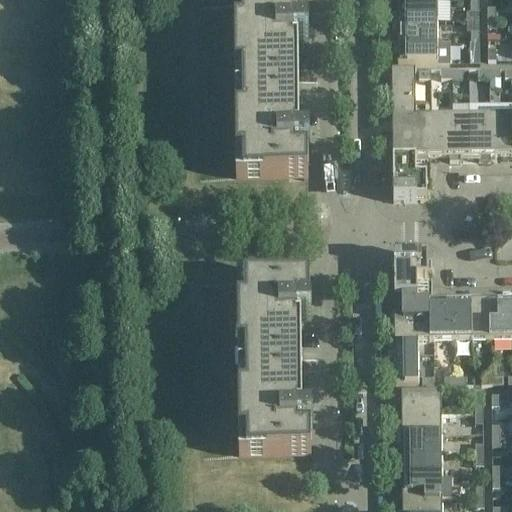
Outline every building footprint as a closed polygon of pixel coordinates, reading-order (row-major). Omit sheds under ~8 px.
[(436,9),(436,0),(396,0),(397,1),(419,1),(419,9),(436,9)] [(437,26),(436,9),(419,9),(419,1),(397,1),(397,6),(391,6),(391,18),(397,18),(397,26),(437,26)] [(479,15),(478,4),(470,4),(470,15),(479,15)] [(299,144),(298,95),(298,46),(308,46),(308,36),(306,36),(306,7),(234,8),(236,183),(308,182),(308,154),(309,154),(309,144),(299,144)] [(495,23),(495,11),(487,12),(487,23),(495,23)] [(495,34),(495,23),(487,23),(487,34),(495,34)] [(437,43),(437,26),(397,26),(397,35),(391,35),(391,46),(397,46),(397,51),(419,51),(419,43),(437,43)] [(479,46),(479,35),(470,35),(470,46),(479,46)] [(437,69),(437,47),(437,43),(419,43),(419,51),(397,51),(398,69),(437,69)] [(479,57),(479,46),(470,46),(471,58),(479,57)] [(496,65),(496,53),(487,53),(487,65),(496,65)] [(463,83),(463,74),(451,75),(451,83),(463,83)] [(489,82),(489,74),(477,74),(478,83),(489,82)] [(500,82),(500,74),(489,74),(489,82),(500,82)] [(415,115),(415,75),(392,75),(392,116),(415,115)] [(431,83),(430,75),(418,75),(419,83),(431,83)] [(451,83),(451,75),(440,75),(440,83),(451,83)] [(427,140),(427,120),(415,120),(415,115),(392,116),(392,140),(427,140)] [(470,159),(469,119),(452,120),(452,137),(444,137),(444,159),(449,159),(449,165),(461,165),(461,159),(470,159)] [(495,159),(495,137),(487,137),(486,119),(469,119),(470,159),(479,159),(478,165),(490,165),(490,159),(495,159)] [(511,159),(511,119),(486,119),(487,137),(495,137),(495,159),(511,159)] [(444,159),(444,137),(452,137),(452,120),(427,120),(427,140),(427,159),(444,159)] [(427,159),(427,140),(392,140),(392,165),(416,165),(416,159),(427,159)] [(426,205),(426,182),(416,182),(416,165),(392,165),(393,205),(426,205)] [(427,283),(427,260),(393,261),(394,301),(417,301),(417,283),(427,283)] [(302,421),(301,373),(300,324),(311,324),(311,313),(309,313),(309,285),(237,286),(238,461),(311,460),(310,432),(312,432),(312,421),(302,421)] [(472,344),(471,305),(462,305),(462,299),(451,299),(451,305),(446,305),(446,327),(454,327),(454,345),(472,344)] [(497,327),(497,305),(491,305),(491,299),(480,299),(480,305),(471,305),(472,344),(489,344),(489,327),(497,327)] [(429,325),(429,305),(417,305),(417,301),(394,301),(394,326),(429,325)] [(511,343),(511,304),(497,305),(497,327),(489,327),(489,344),(511,343)] [(446,327),(446,305),(429,305),(429,325),(429,345),(454,345),(454,327),(446,327)] [(429,345),(429,325),(394,326),(394,350),(418,350),(418,345),(429,345)] [(418,390),(418,358),(418,350),(394,350),(395,391),(418,390)] [(455,390),(455,381),(444,382),(444,390),(455,390)] [(466,390),(466,381),(455,381),(455,390),(466,390)] [(492,389),(492,381),(481,381),(481,390),(492,389)] [(503,389),(503,381),(492,381),(492,389),(503,389)] [(434,390),(434,382),(422,382),(422,390),(434,390)] [(441,422),(441,396),(401,397),(401,414),(423,414),(423,422),(441,422)] [(500,411),(499,399),(491,399),(491,411),(500,411)] [(483,417),(483,406),(474,406),(474,418),(483,417)] [(441,439),(441,422),(423,422),(423,414),(401,414),(401,419),(395,420),(395,431),(401,431),(401,439),(441,439)] [(483,429),(483,417),(474,418),(474,429),(483,429)] [(500,441),(500,430),(491,430),(492,441),(500,441)] [(441,456),(441,439),(401,439),(402,448),(396,448),(396,459),(402,459),(402,465),(424,464),(424,456),(441,456)] [(500,452),(500,441),(492,441),(492,452),(500,452)] [(483,460),(483,448),(475,448),(475,460),(483,460)] [(442,481),(441,460),(441,456),(424,456),(424,464),(402,465),(402,481),(442,481)] [(483,471),(483,460),(475,460),(475,471),(483,471)] [(500,481),(500,470),(492,470),(492,482),(500,481)] [(442,506),(442,481),(402,481),(402,498),(424,498),(424,506),(442,506)] [(500,493),(500,481),(492,482),(492,493),(500,493)] [(484,502),(484,490),(475,490),(475,502),(484,502)] [(441,511),(442,506),(424,506),(424,498),(402,498),(402,503),(396,504),(396,511),(441,511)] [(483,511),(484,502),(475,502),(475,511),(483,511)]
